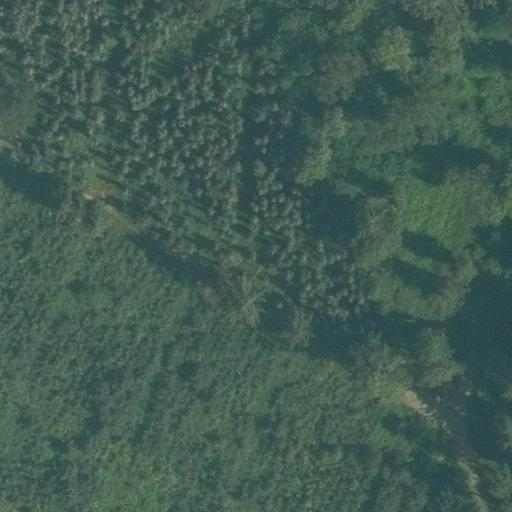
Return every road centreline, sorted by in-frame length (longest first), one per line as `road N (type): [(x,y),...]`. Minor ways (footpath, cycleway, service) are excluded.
road 1 (track): [(441,411),(0,139)]
road 2 (track): [(511,191),(441,411),(431,511)]
